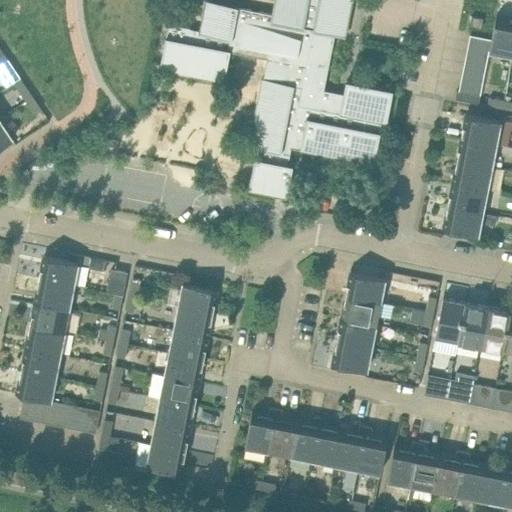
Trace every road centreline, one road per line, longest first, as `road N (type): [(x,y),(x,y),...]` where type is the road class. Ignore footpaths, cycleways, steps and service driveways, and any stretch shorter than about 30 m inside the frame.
road 1 (residential): [(273,254),(253,267),(0,216)]
road 2 (residential): [(399,251),(450,0)]
road 3 (residential): [(511,424),(277,369)]
road 4 (residential): [(219,478),(242,361),(277,369)]
road 5 (residential): [(399,251),(302,235),(273,254)]
road 6 (residential): [(277,369),(293,282),(273,254)]
